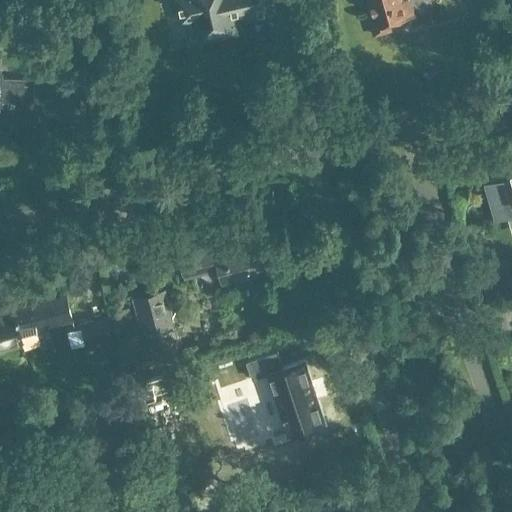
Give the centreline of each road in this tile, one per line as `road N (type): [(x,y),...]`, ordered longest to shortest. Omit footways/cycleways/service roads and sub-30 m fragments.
road 1 (residential): [(415,511),(299,147)]
road 2 (residential): [(511,449),(407,122)]
road 3 (residential): [(0,223),(299,147)]
